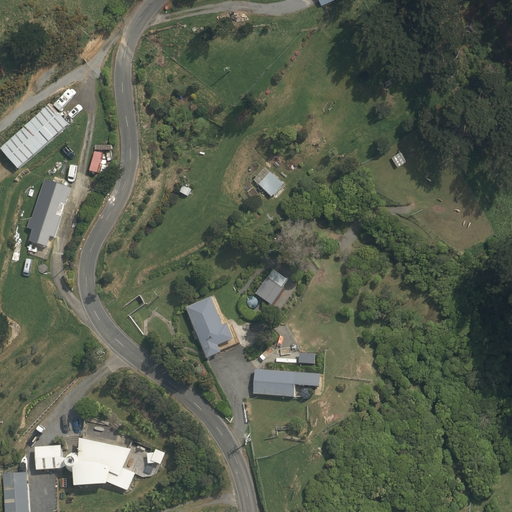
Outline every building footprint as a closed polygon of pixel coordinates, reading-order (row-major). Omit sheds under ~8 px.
[(20,168),(70,125),(53,105),(2,148),(20,168)] [(399,166),(408,161),(401,151),(393,156),(399,166)] [(255,179),(272,197),(284,186),(266,168),(255,179)] [(71,187),(46,180),(33,222),(31,221),(28,229),(35,231),(31,241),(49,247),(52,237),(56,238),(63,216),(59,215),(62,204),(66,205),(71,187)] [(256,295),(274,306),(285,289),(284,289),(289,280),(272,270),(256,295)] [(186,307),(209,358),(222,352),(219,346),(235,339),(229,324),(225,326),(212,296),(186,307)] [(316,354),(308,354),(308,364),(316,365),(316,354)] [(255,394),(295,397),(297,373),(257,370),(255,394)] [(133,449),(81,438),(81,457),(63,458),(63,446),(37,447),(39,470),(76,468),(78,485),(109,484),(110,482),(129,490),(136,473),(125,468),(133,449)] [(166,453),(158,450),(156,453),(149,454),(150,463),(157,462),(162,464),(166,453)] [(7,511),(31,511),(29,472),(5,474),(7,511)]
